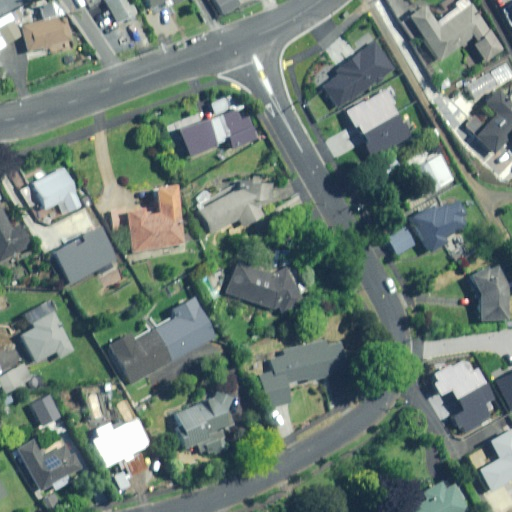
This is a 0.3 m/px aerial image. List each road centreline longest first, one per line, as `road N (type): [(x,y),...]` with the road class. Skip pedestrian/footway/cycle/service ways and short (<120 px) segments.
road 1 (residential): [(242,41),(386,295),(398,330),(398,370),(357,422),(224,496),(172,511)]
road 2 (residential): [(0,122),(242,41)]
